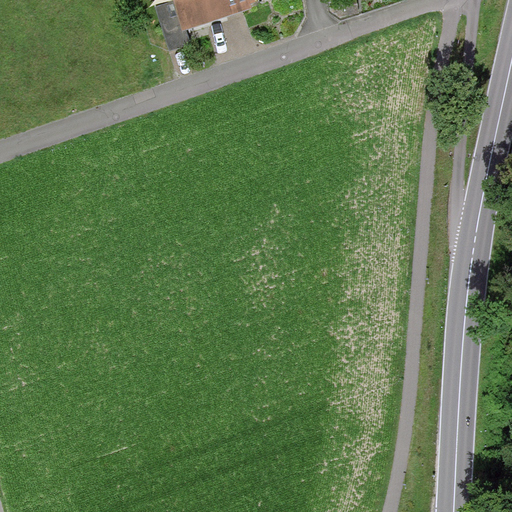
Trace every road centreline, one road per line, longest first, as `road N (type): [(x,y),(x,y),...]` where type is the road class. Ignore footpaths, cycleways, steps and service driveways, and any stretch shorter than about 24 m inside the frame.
road 1 (track): [(464,0),(454,9),(438,85),(404,442),(390,511)]
road 2 (residential): [(0,149),(441,0)]
road 3 (primary): [(454,511),(474,244)]
road 4 (residential): [(474,244),(460,221),(457,178),(475,0)]
road 5 (primary): [(474,244),(511,64)]
